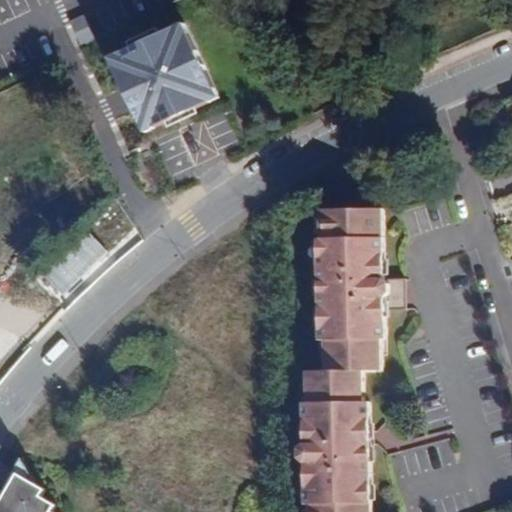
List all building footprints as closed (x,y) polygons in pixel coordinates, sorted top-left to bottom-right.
[(67,22),(77,45),(92,38),(82,15),(67,22)] [(211,88),(182,24),(108,58),(138,123),(146,119),(150,127),(174,116),(170,108),(179,103),(183,112),(207,101),(203,92),(211,88)] [(207,101),(215,97),(211,88),(203,92),(207,101)] [(174,116),(183,112),(179,103),(170,108),(174,116)] [(0,190),(49,169),(25,114),(0,125),(0,190)] [(150,127),(146,119),(138,123),(142,131),(150,127)] [(189,144),(205,142),(203,125),(187,127),(189,144)] [(309,511),(370,511),(371,447),(364,446),(364,434),(370,433),(370,404),(365,403),(365,373),(383,372),(382,341),(386,340),(385,314),(400,313),(399,282),(385,282),(383,213),(375,213),(375,199),(361,200),(361,213),(325,214),(325,243),(323,243),(323,341),(330,342),(330,374),(307,373),(307,406),(304,406),(304,434),(298,435),(298,464),(304,464),(304,509),(310,509),(309,511)] [(375,447),(374,433),(370,433),(364,434),(364,446),(371,447),(375,447)] [(35,469),(25,453),(18,465),(29,472),(32,474),(35,469)] [(29,472),(18,465),(9,480),(14,483),(20,487),(29,472)] [(0,511),(61,511),(52,506),(55,500),(40,490),(44,482),(32,474),(29,472),(20,487),(14,483),(7,493),(3,490),(0,495),(0,511)] [(14,483),(9,480),(3,490),(7,493),(14,483)]
